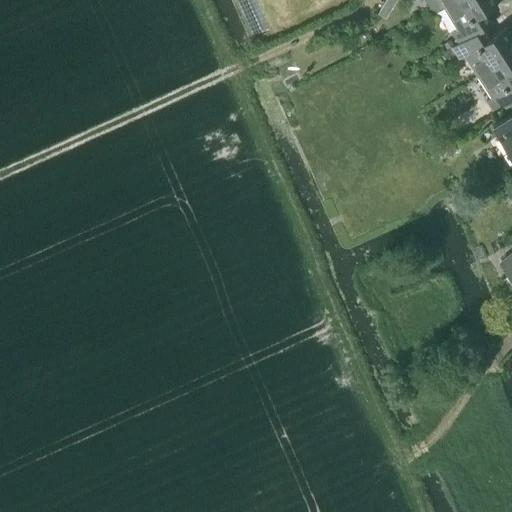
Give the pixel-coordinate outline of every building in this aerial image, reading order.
[(481,14),(498,3),(495,0),(454,0),(445,6),(458,26),(451,30),(458,41),(459,43),(481,29),(482,29),(489,25),(481,14)] [(466,54),(479,75),(511,53),(511,40),(504,28),(488,38),(482,29),(481,29),(459,43),(458,41),(451,46),(441,53),(444,58),(455,52),(459,58),(466,54)] [(511,53),(479,75),(492,94),(485,99),(493,111),(511,98),(511,53)] [(511,112),(492,125),(508,150),(504,152),(510,161),(511,160),(511,112)] [(487,197),(484,192),(477,196),(480,201),(487,197)] [(511,274),(511,252),(501,261),(511,274)]
